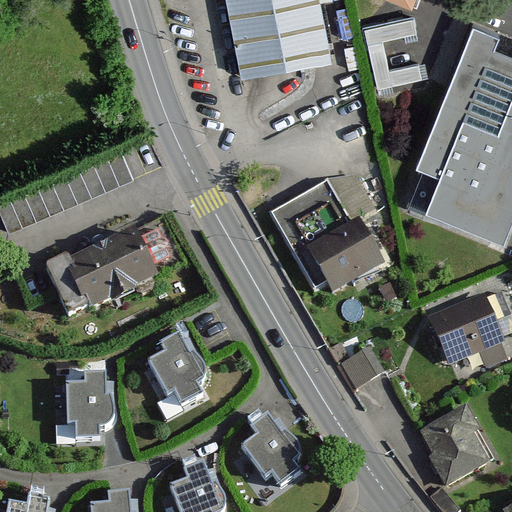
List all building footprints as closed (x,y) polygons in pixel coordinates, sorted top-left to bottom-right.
[(219,0),(233,74),(327,56),(316,0),(219,0)] [(412,15),(359,26),(374,90),(421,80),(417,60),(385,67),(379,39),(415,31),(412,15)] [(511,226),(511,35),(468,19),(393,207),(503,250),(511,226)] [(121,153),(0,204),(0,213),(8,232),(133,179),(121,153)] [(351,173),(266,214),(312,300),(379,261),(358,227),(374,218),(351,173)] [(165,220),(47,273),(57,294),(69,322),(187,269),(165,220)] [(483,293),(430,316),(447,368),(502,344),(483,293)] [(174,396),(182,409),(204,397),(199,389),(202,386),(205,383),(206,378),(207,374),(205,369),(193,353),(189,355),(178,336),(159,346),(164,355),(147,364),(167,400),(174,396)] [(368,349),(337,366),(351,393),(382,374),(368,349)] [(75,427),(76,442),(100,442),(100,431),(103,431),(107,430),(111,426),(114,420),(115,416),(114,406),(111,398),(107,398),(106,375),(84,375),(84,386),(66,386),(67,428),(75,427)] [(463,405),(421,435),(447,491),(490,460),(463,405)] [(271,477),(281,490),(301,475),(294,466),(299,462),(301,460),(302,457),(302,453),(301,449),(299,446),(296,442),(285,433),(281,435),(269,416),(250,430),(255,438),(240,449),(266,482),(271,477)] [(224,511),(226,510),(226,506),(226,503),(226,499),(218,483),(212,485),(204,464),(183,473),(187,482),(170,488),(178,511),(224,511)] [(457,511),(440,489),(428,499),(437,511),(457,511)] [(130,511),(130,494),(108,495),(109,506),(90,507),(90,511),(130,511)] [(47,511),(49,502),(29,499),(28,509),(9,506),(8,511),(47,511)]
